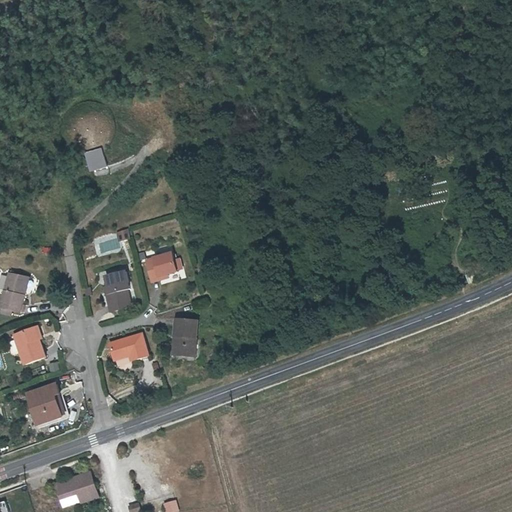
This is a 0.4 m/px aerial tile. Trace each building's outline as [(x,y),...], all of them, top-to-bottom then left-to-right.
[(86,154),(92,173),(108,168),(102,149),(87,154),(86,154)] [(130,228),(122,230),(125,239),(132,238),(130,228)] [(155,280),(172,275),(181,272),(180,271),(177,260),(175,253),(149,260),(155,280)] [(184,258),(177,260),(180,271),(187,269),(184,258)] [(113,294),(109,295),(113,312),(133,307),(128,290),(132,289),(128,271),(108,276),(111,285),(113,294)] [(2,309),(12,311),(22,313),(22,312),(24,305),(26,296),(23,295),(27,277),(8,272),(0,309),(2,309)] [(173,278),(172,275),(155,280),(156,283),(173,278)] [(182,338),(180,357),(198,359),(201,322),(179,320),(179,321),(178,329),(178,337),(182,338)] [(36,328),(41,341),(46,340),(41,326),(36,328)] [(41,341),(36,328),(16,336),(27,366),(47,358),(41,341)] [(113,347),(118,360),(135,355),(138,363),(152,358),(145,337),(113,347)] [(135,355),(118,360),(118,363),(133,359),(135,364),(138,363),(135,355)] [(59,362),(50,364),(53,373),(62,370),(59,362)] [(31,395),(42,425),(65,418),(58,397),(62,396),(59,386),(31,395)] [(65,418),(42,425),(43,430),(74,420),(65,395),(62,396),(58,397),(65,418)] [(58,503),(75,498),(79,509),(95,504),(88,479),(54,490),(58,503)] [(165,503),(167,511),(181,511),(182,511),(179,500),(165,503)] [(143,511),(140,503),(130,506),(132,511),(143,511)]
